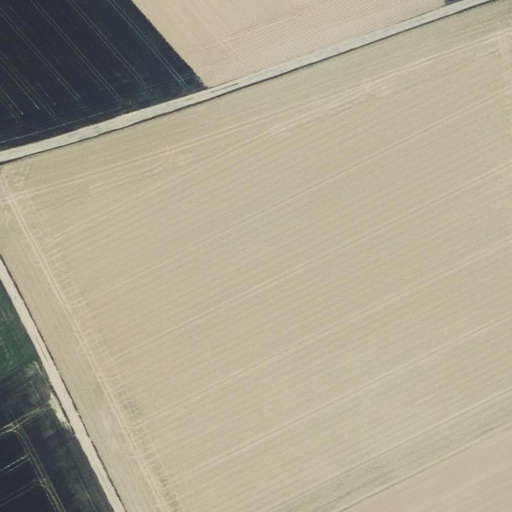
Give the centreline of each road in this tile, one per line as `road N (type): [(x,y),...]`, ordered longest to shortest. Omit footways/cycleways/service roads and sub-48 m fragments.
road 1 (track): [(0,157),(480,0)]
road 2 (track): [(120,511),(0,269)]
